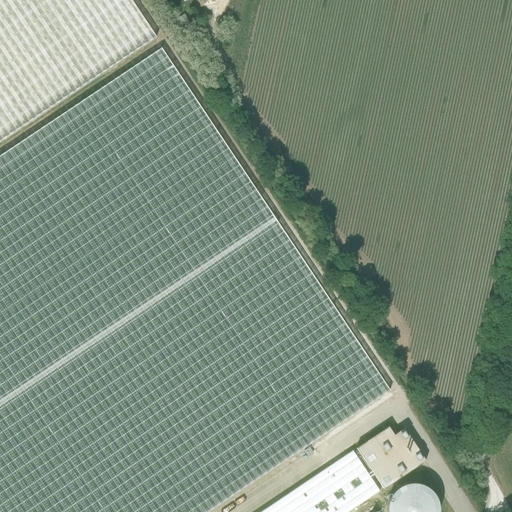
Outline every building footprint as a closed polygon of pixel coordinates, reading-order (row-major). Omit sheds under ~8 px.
[(0,0),(0,150),(158,47),(126,0),(0,0)] [(182,39),(196,30),(188,17),(173,26),(182,39)] [(198,511),(387,388),(158,47),(0,151),(0,511),(198,511)] [(359,456),(267,511),(362,511),(385,498),(359,456)] [(401,460),(382,459),(381,483),(408,484),(409,470),(411,470),(411,462),(405,462),(405,456),(402,456),(401,460)] [(394,496),(392,511),(444,511),(445,511),(436,490),(414,488),(394,496)]
